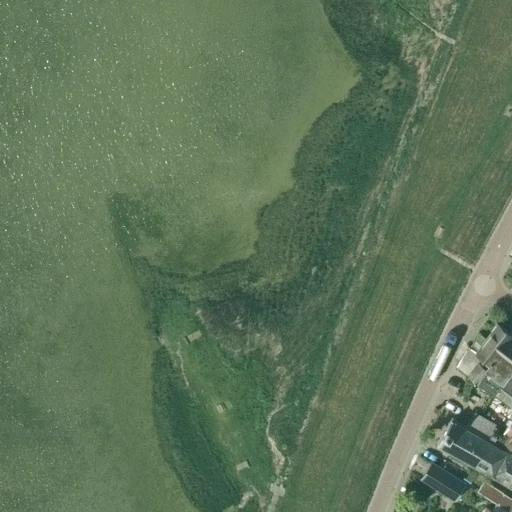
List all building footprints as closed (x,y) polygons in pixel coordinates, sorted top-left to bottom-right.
[(482,364),(481,365),(503,382),(511,369),(511,342),(508,340),(511,335),(497,324),(486,338),(478,333),(470,346),(469,347),(489,362),(486,367),(482,364)] [(511,369),(503,382),(481,365),(482,364),(486,367),(489,362),(469,347),(470,346),(468,345),(456,365),(510,407),(511,404),(511,369)] [(495,425),(474,413),(467,423),(488,436),(495,425)] [(511,417),(499,439),(511,447),(511,417)] [(511,454),(452,420),(452,419),(451,419),(436,444),(437,445),(438,444),(511,487),(511,454)] [(465,485),(431,463),(422,478),(456,499),(465,485)] [(511,511),(511,495),(511,498),(502,492),(502,491),(484,480),(477,491),(495,502),(510,511),(511,511)]
